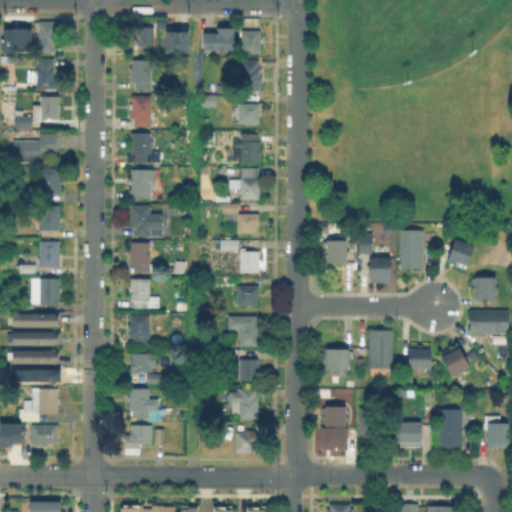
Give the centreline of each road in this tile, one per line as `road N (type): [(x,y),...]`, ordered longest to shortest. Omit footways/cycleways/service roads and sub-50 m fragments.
road 1 (residential): [(488,480),(473,473),(0,474)]
road 2 (residential): [(291,511),(297,215)]
road 3 (residential): [(297,215),(293,4)]
road 4 (residential): [(93,363),(94,225)]
road 5 (residential): [(432,305),(297,305)]
road 6 (residential): [(94,124),(95,0)]
